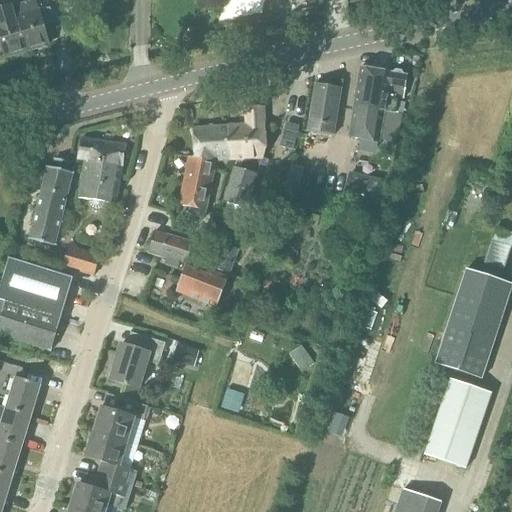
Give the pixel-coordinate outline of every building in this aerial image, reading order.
[(18,6),(20,15),(17,16),(28,52),(49,46),(43,25),(54,22),(50,9),(41,11),(40,9),(38,10),(36,0),(18,6)] [(0,38),(6,58),(28,52),(17,16),(15,16),(12,7),(0,10),(0,38)] [(357,90),(396,97),(396,98),(403,99),(406,77),(404,76),(401,72),(396,71),(393,74),(360,69),(357,90)] [(315,85),(308,133),(334,137),(342,89),(315,85)] [(354,106),(386,112),(396,114),(398,101),(395,101),(395,98),(396,98),(396,97),(357,90),(354,106)] [(354,106),(351,123),(349,138),(380,143),(385,112),(386,112),(354,106)] [(235,168),(234,168),(223,203),(248,210),(258,175),(257,175),(262,160),(263,160),(266,153),(264,109),(245,110),(247,126),(228,127),(231,162),(237,162),(235,168)] [(196,159),(216,161),(215,166),(216,167),(217,163),(219,163),(231,162),(228,127),(195,130),(196,159)] [(84,169),(93,170),(92,179),(100,180),(101,173),(121,176),(126,147),(82,140),(79,160),(85,161),(84,169)] [(189,158),(180,206),(191,208),(189,215),(206,218),(207,211),(212,185),(216,167),(215,166),(216,161),(196,159),(189,158)] [(53,169),(48,168),(30,241),(55,247),(73,174),(68,173),(70,163),(55,159),(53,169)] [(291,165),(286,184),(299,188),(305,169),(291,165)] [(93,170),(84,169),(79,198),(117,204),(121,176),(101,173),(100,180),(92,179),(93,170)] [(344,199),(378,207),(384,181),(350,173),(344,199)] [(466,270),(435,365),(482,380),(511,289),(511,284),(501,281),(511,246),(511,234),(496,229),(482,275),(466,270)] [(188,265),(189,262),(195,245),(155,232),(149,253),(168,259),(166,265),(178,269),(180,262),(188,265)] [(230,275),(240,250),(216,241),(207,267),(230,275)] [(70,243),(65,258),(63,268),(94,277),(100,256),(77,249),(78,246),(70,243)] [(73,279),(9,259),(0,288),(0,336),(51,352),(73,279)] [(189,262),(188,265),(177,293),(216,308),(228,277),(189,262)] [(138,350),(121,344),(110,381),(139,390),(147,362),(159,366),(166,344),(142,336),(138,350)] [(177,342),(171,359),(193,366),(198,350),(177,342)] [(6,409),(32,417),(41,386),(15,378),(6,409)] [(425,456),(429,458),(461,469),(465,470),(491,394),(452,380),(425,456)] [(117,413),(102,408),(94,433),(136,446),(148,408),(121,399),(117,413)] [(0,406),(0,440),(22,447),(32,417),(6,409),(0,406)] [(102,463),(100,467),(98,476),(133,487),(138,473),(134,472),(129,470),(136,446),(94,433),(86,457),(102,463)] [(0,473),(13,477),(22,447),(0,440),(0,473)] [(0,506),(4,507),(13,477),(0,473),(0,506)] [(94,489),(78,484),(70,509),(80,511),(107,511),(109,506),(126,511),(133,487),(98,476),(94,489)] [(403,490),(395,511),(439,511),(442,503),(403,490)]
